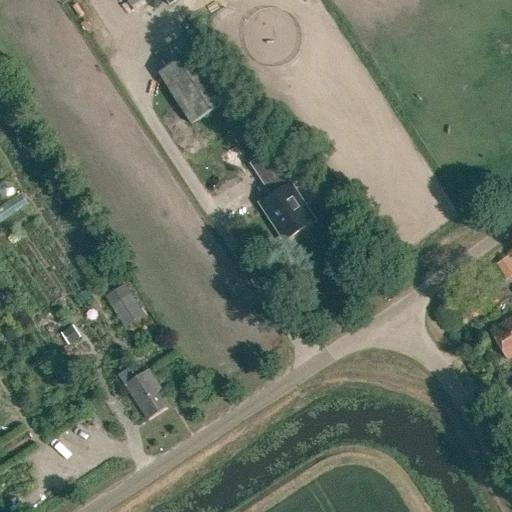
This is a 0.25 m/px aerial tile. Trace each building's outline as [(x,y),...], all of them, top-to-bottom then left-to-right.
[(191,124),(230,99),(197,48),(158,73),(191,124)] [(285,240),(314,221),(290,185),(297,181),(285,163),(260,179),(271,197),(261,204),(285,240)] [(511,256),(511,254),(496,262),(506,279),(511,275),(511,256)] [(126,327),(145,314),(125,284),(106,296),(126,327)] [(511,318),(490,332),(508,361),(511,358),(511,318)] [(73,326),(61,334),(69,346),(81,338),(73,326)] [(138,377),(132,368),(119,376),(125,386),(125,385),(148,420),(166,408),(157,394),(161,391),(148,371),(138,377)]
